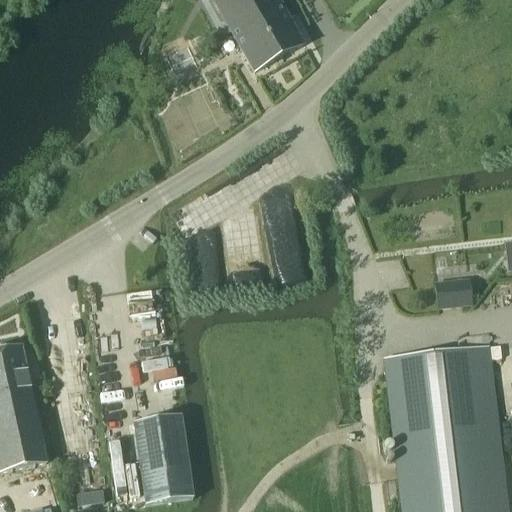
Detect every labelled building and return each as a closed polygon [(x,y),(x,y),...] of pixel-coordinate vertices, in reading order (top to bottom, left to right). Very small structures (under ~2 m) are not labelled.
[(211,0),(253,76),(302,49),(274,0),(211,0)] [(188,48),(165,58),(174,78),(197,68),(188,48)] [(467,284),(433,288),(436,312),(469,308),(467,284)] [(0,475),(45,466),(20,349),(0,353),(0,475)] [(506,511),(487,351),(454,355),(383,363),(400,511),(506,511)] [(132,425),(144,508),(192,501),(179,418),(132,425)] [(103,506),(101,494),(76,498),(77,510),(103,506)]
